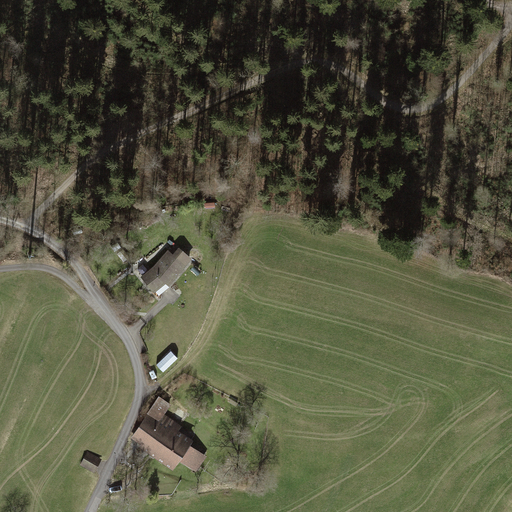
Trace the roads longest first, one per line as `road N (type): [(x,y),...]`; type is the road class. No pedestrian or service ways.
road 1 (track): [(511,19),(449,93),(423,111),(396,108),(330,63),(302,62),(92,157),(16,221)]
road 2 (residential): [(89,511),(139,396),(135,357),(71,259),(16,221)]
road 3 (track): [(0,269),(55,271),(112,315)]
